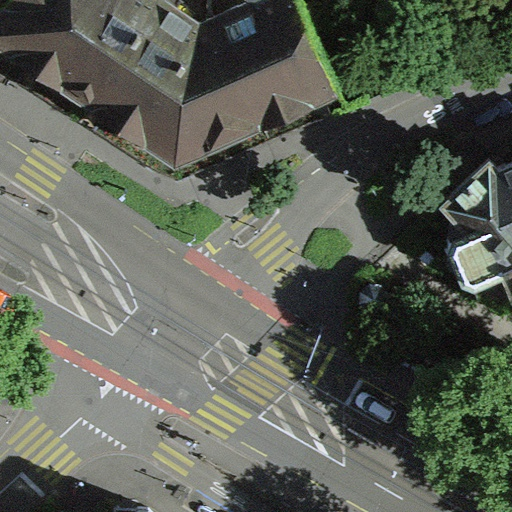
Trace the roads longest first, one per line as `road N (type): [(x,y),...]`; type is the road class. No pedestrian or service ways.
road 1 (unclassified): [(223,299),(278,251),(353,160),(511,78)]
road 2 (primary): [(511,481),(337,380),(223,299)]
road 3 (primary): [(138,370),(390,511)]
road 4 (primary): [(223,299),(0,150)]
road 5 (residential): [(138,370),(148,422),(162,446),(252,511)]
road 6 (residential): [(138,370),(0,500)]
road 7 (primary): [(0,298),(138,370)]
